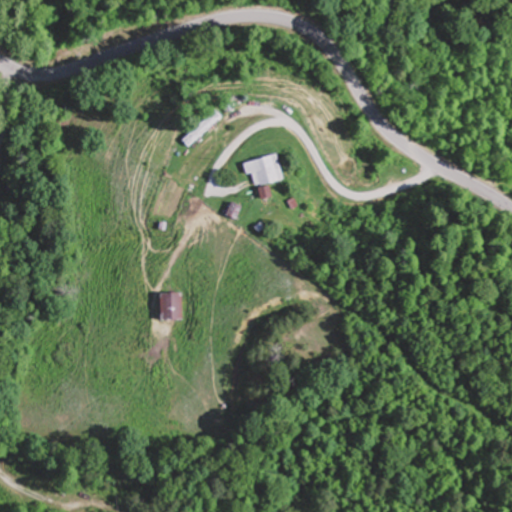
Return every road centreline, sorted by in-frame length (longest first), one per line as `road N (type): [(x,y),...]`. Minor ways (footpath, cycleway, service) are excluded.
road 1 (secondary): [(511,208),(410,146),(310,32),(264,19),(214,24),(65,72),(33,72),(0,52)]
road 2 (residential): [(5,143),(10,482),(65,510)]
